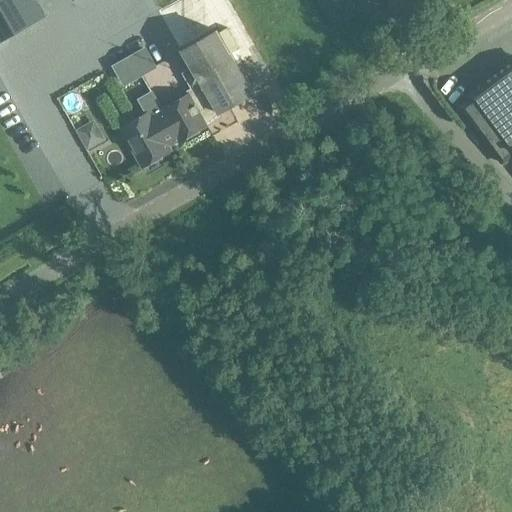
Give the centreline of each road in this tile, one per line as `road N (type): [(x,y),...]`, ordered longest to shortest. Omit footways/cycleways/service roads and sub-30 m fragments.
road 1 (unclassified): [(0,307),(398,67)]
road 2 (unclassified): [(511,198),(398,67)]
road 3 (unclassified): [(398,67),(511,5)]
